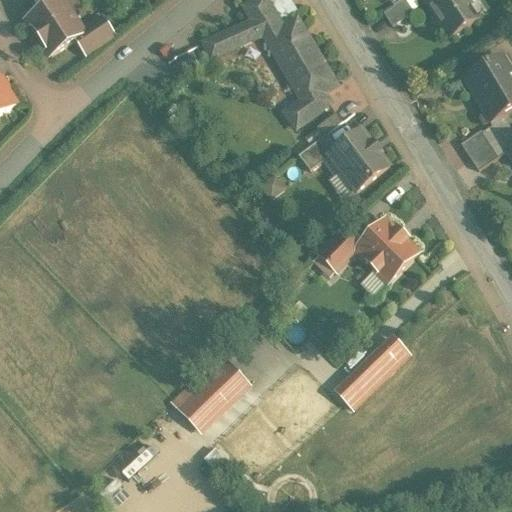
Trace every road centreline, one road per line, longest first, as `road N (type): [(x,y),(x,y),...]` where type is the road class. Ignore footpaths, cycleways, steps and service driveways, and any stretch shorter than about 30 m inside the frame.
road 1 (residential): [(511,305),(329,0)]
road 2 (residential): [(56,120),(206,0)]
